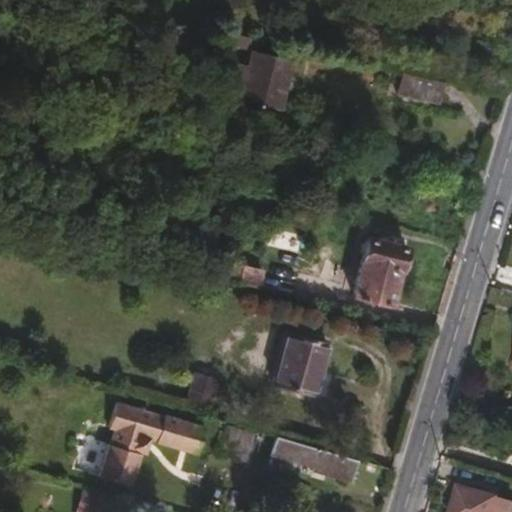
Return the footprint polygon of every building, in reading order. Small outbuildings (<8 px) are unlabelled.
[(276,106),(286,59),(247,49),(244,63),(233,61),(229,80),(239,84),(237,96),(276,106)] [(431,100),(436,82),(396,72),(391,91),(431,100)] [(216,102),(218,90),(210,88),(207,101),(216,102)] [(386,300),(394,267),(398,267),(403,244),(364,235),(350,292),(386,300)] [(255,286),(258,269),(217,259),(213,276),(255,286)] [(314,392),(327,341),(285,330),(272,380),(314,392)] [(208,410),(216,380),(194,374),(186,404),(208,410)] [(197,428),(170,421),(157,418),(155,418),(109,405),(102,431),(110,433),(105,448),(103,448),(95,480),(125,489),(134,457),(133,456),(133,454),(140,455),(143,441),(191,455),(197,428)] [(247,459),(254,435),(221,427),(215,450),(247,459)] [(358,458),(341,453),(275,435),(271,452),(309,462),(309,468),(347,478),(348,474),(353,474),(358,458)] [(510,511),(511,506),(511,498),(461,484),(452,511),(510,511)] [(105,511),(110,497),(81,489),(73,511),(105,511)]
